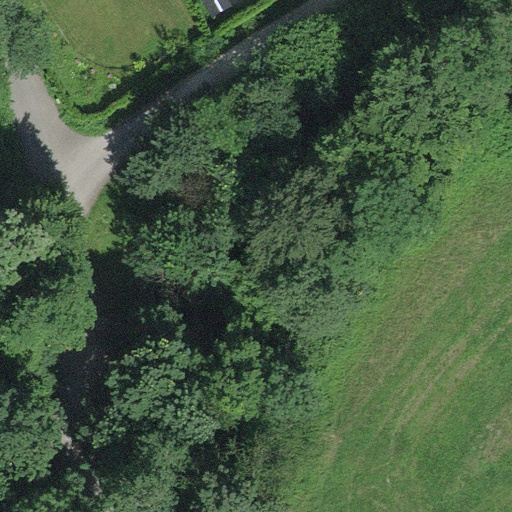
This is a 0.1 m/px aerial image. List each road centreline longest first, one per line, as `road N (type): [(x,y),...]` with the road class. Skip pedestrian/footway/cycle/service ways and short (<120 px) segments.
road 1 (residential): [(0,55),(65,176),(67,384),(55,412)]
road 2 (track): [(65,176),(321,0)]
road 3 (track): [(67,384),(166,441),(263,511)]
